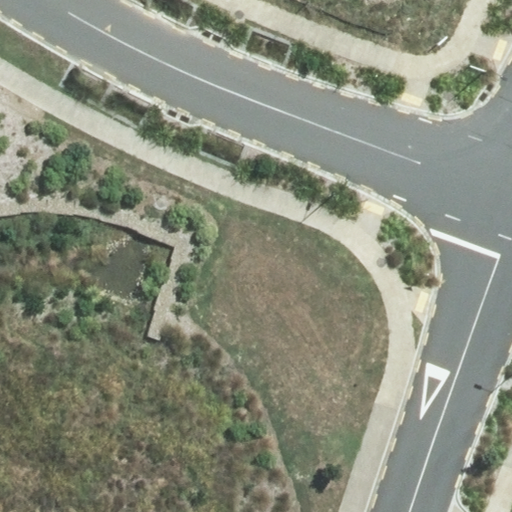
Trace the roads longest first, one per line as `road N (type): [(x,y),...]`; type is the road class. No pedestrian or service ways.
road 1 (residential): [(21,0),(225,104),(511,208)]
road 2 (residential): [(412,511),(511,239)]
